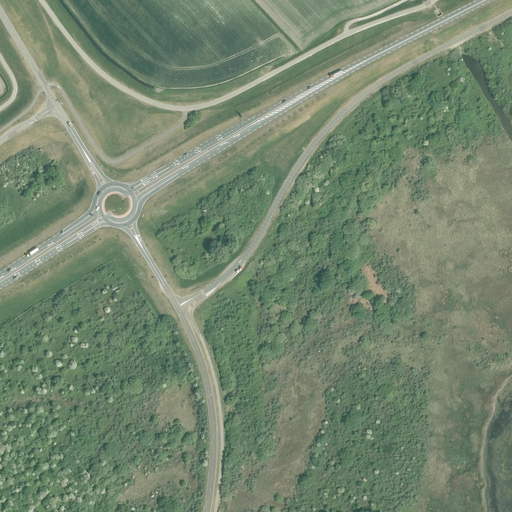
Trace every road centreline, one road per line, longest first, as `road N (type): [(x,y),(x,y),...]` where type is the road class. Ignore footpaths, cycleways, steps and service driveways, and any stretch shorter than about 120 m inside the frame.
road 1 (unclassified): [(176,307),(243,258),(304,156),(346,108),(403,68),(511,13)]
road 2 (unclassified): [(187,109),(434,0)]
road 3 (tertiary): [(206,511),(209,394),(176,307)]
road 4 (unclassified): [(187,109),(118,85),(40,0)]
road 5 (primary): [(330,79),(174,164)]
road 6 (primary): [(330,79),(485,0)]
road 7 (primary): [(188,169),(330,79)]
